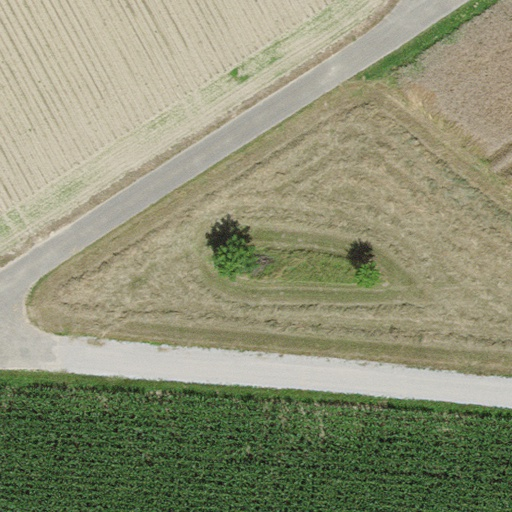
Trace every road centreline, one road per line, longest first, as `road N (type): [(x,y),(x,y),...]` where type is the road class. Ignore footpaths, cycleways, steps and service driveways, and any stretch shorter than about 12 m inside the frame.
road 1 (track): [(451,0),(0,285)]
road 2 (track): [(511,393),(0,346)]
